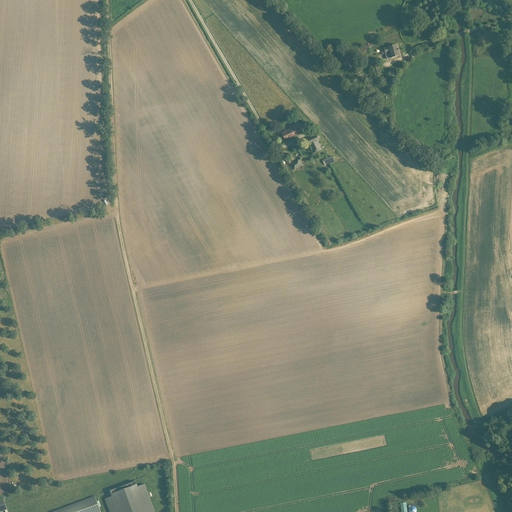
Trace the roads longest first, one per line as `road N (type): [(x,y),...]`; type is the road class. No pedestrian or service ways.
road 1 (track): [(177,511),(172,455),(115,210)]
road 2 (track): [(115,210),(106,0)]
road 3 (track): [(267,133),(191,0)]
